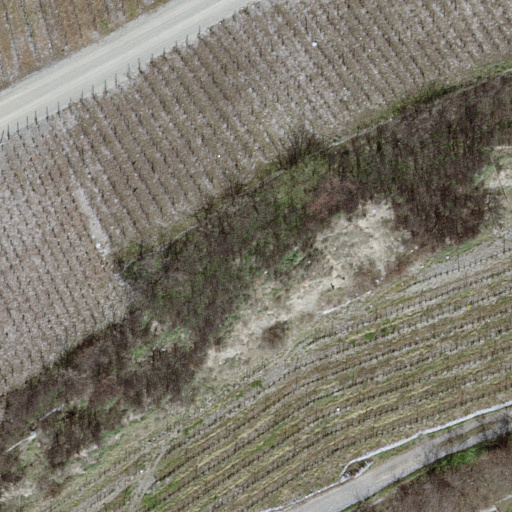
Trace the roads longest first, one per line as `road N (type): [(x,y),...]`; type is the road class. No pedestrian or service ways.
road 1 (unclassified): [(511,411),(299,511)]
road 2 (track): [(184,0),(0,94)]
